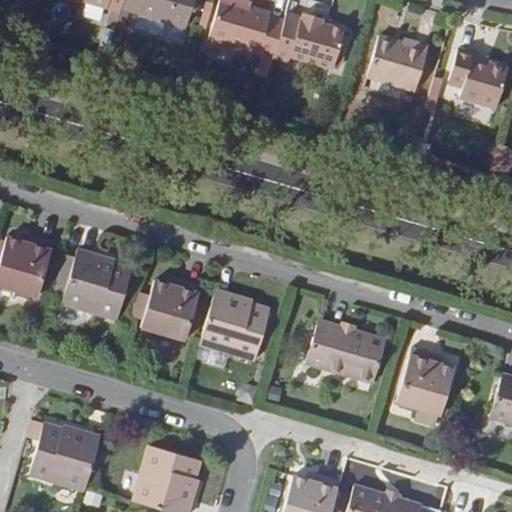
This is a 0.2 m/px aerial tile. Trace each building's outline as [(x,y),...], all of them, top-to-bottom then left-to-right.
[(122,7),(124,0),(82,0),(121,12),(122,7)] [(124,0),(122,7),(187,27),(189,21),(194,0),(124,0)] [(201,25),(208,1),(203,0),(194,0),(189,21),(201,25)] [(225,0),(221,0),(221,4),(250,12),(252,8),(225,0)] [(214,29),(221,4),(208,1),(201,25),(214,29)] [(272,64),(276,52),(284,21),(268,17),(269,12),(252,8),(250,12),(221,4),(214,29),(211,38),(267,53),(264,61),(272,64)] [(304,18),(287,12),(284,21),(276,52),(334,68),(335,63),(344,34),(346,29),(333,25),(323,22),(324,18),(306,13),(304,18)] [(342,65),(351,36),(344,34),(335,63),(342,65)] [(405,43),(380,37),(369,77),(417,91),(430,45),(406,38),(405,43)] [(476,54),(460,49),(451,81),(465,86),(462,97),(498,108),(510,68),(474,58),(476,54)] [(55,243),(22,233),(20,240),(7,237),(0,262),(0,286),(39,297),(55,243)] [(132,268),(113,262),(113,260),(77,249),(61,304),(117,320),(132,268)] [(201,286),(168,277),(167,284),(154,280),(141,328),(186,340),(201,286)] [(256,360),(271,309),(251,303),(252,299),(218,290),(201,345),(256,360)] [(304,364),(374,384),(385,340),(354,331),(356,323),(342,321),(340,326),(318,320),(314,334),(309,333),(304,349),(309,350),(304,364)] [(201,346),(197,361),(226,368),(229,354),(201,346)] [(441,415),(454,366),(440,363),(442,355),(412,347),(396,403),(441,415)] [(490,417),(511,423),(511,375),(503,372),(498,386),(494,385),(489,401),(494,403),(490,417)] [(243,383),(238,399),(253,404),(258,387),(243,383)] [(86,488),(102,434),(68,424),(67,427),(47,422),(32,473),(86,489),(86,488)] [(191,511),(201,479),(197,479),(203,460),(152,444),(135,502),(169,511),(191,511)] [(310,472),(307,480),(295,476),(284,511),(333,511),(343,481),(310,472)] [(422,511),(425,505),(402,498),(403,493),(389,489),(388,494),(356,485),(348,511),(422,511)]
